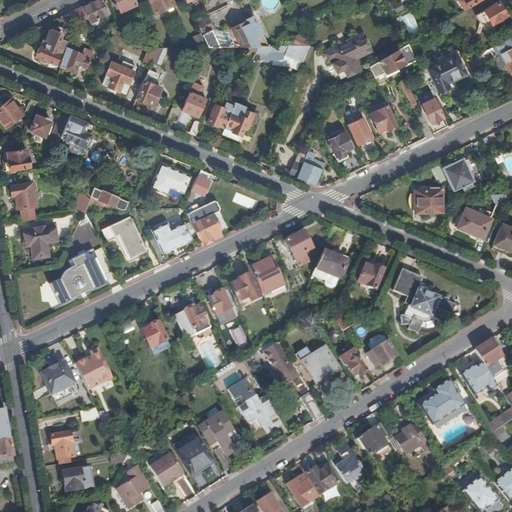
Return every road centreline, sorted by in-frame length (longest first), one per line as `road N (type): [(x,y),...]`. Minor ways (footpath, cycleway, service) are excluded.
road 1 (residential): [(511,309),(192,511)]
road 2 (residential): [(314,202),(0,69)]
road 3 (residential): [(9,351),(314,202)]
road 4 (residential): [(314,202),(511,108)]
road 5 (residential): [(511,283),(314,202)]
road 6 (tertiary): [(9,351),(37,511)]
